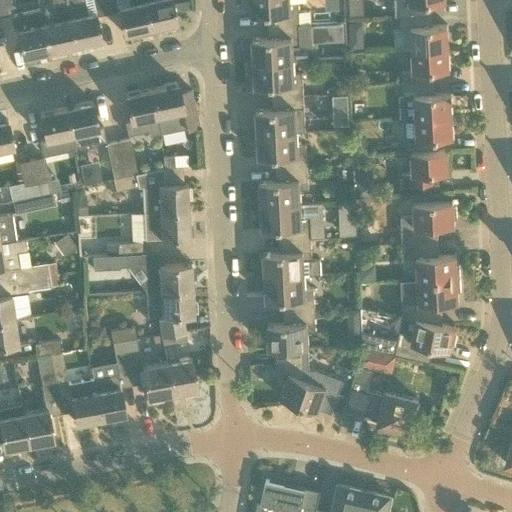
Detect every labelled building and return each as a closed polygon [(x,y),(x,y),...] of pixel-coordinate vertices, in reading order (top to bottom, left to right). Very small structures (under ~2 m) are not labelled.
[(0,0),(0,9),(2,17),(13,15),(9,0),(0,0)] [(57,21),(42,24),(48,52),(75,46),(66,2),(65,0),(52,0),(54,5),(53,5),(57,21)] [(96,17),(108,14),(105,0),(66,0),(67,2),(66,2),(75,46),(102,40),(96,17)] [(129,0),(130,5),(118,8),(116,0),(105,0),(108,14),(119,12),(124,35),(150,29),(144,0),(129,0)] [(144,0),(150,29),(177,23),(171,0),(144,0)] [(274,14),(274,26),(275,26),(300,25),(299,2),(291,3),(290,0),(250,0),(252,16),(255,16),(255,15),(274,14)] [(347,0),(349,20),(364,19),(363,0),(347,0)] [(395,0),(396,16),(400,16),(426,15),(426,3),(447,2),(446,0),(395,0)] [(14,16),(23,57),(48,52),(42,24),(39,9),(28,12),(29,12),(14,16)] [(412,49),(449,47),(448,25),(427,27),(426,15),(400,16),(401,28),(411,28),(412,49)] [(344,40),(343,22),(313,23),(314,41),(344,40)] [(349,23),(349,37),(363,36),(363,23),(349,23)] [(253,38),(254,63),(294,61),(293,48),(302,47),(300,25),(275,26),(275,38),(256,39),(256,38),(253,38)] [(403,84),(430,83),(429,71),(450,70),(449,47),(412,49),(414,71),(403,72),(403,84)] [(294,61),(254,63),(255,88),(258,88),(258,87),(278,86),(278,98),(304,96),(303,74),(295,74),(294,61)] [(200,125),(199,123),(192,90),(180,93),(178,83),(151,89),(162,133),(200,125)] [(416,117),(453,115),(451,93),(431,94),(430,83),(403,84),(404,96),(415,96),(416,117)] [(150,136),(162,133),(151,89),(125,95),(131,121),(125,123),(128,135),(148,131),(149,134),(150,136)] [(332,123),(348,123),(347,93),(331,93),(332,123)] [(257,110),(257,111),(258,135),(298,132),(306,132),(304,101),(304,96),(278,98),(279,110),(260,111),(260,110),(257,110)] [(66,108),(72,135),(73,135),(75,147),(106,140),(104,127),(99,128),(93,102),(66,108)] [(46,141),(72,135),(66,108),(40,114),(46,141)] [(412,152),(433,151),(434,150),(433,139),(454,137),(453,115),(416,117),(404,118),(405,140),(406,140),(407,152),(412,152)] [(0,122),(0,150),(14,148),(8,121),(0,122)] [(281,157),(282,169),(308,168),(307,145),(298,146),(298,132),(258,135),(259,159),(262,159),(262,158),(281,157)] [(126,176),(137,173),(131,140),(118,142),(126,176)] [(114,179),(126,176),(118,142),(107,144),(114,179)] [(433,151),(412,152),(413,173),(402,173),(403,187),(435,186),(434,173),(450,172),(448,149),(434,150),(433,151)] [(163,156),(164,168),(175,167),(174,155),(163,156)] [(40,195),(53,192),(45,157),(33,160),(40,195)] [(27,198),(40,195),(33,160),(20,163),(27,198)] [(358,198),(376,196),(373,166),(356,167),(358,198)] [(144,213),(188,211),(187,184),(165,185),(164,168),(137,173),(126,176),(114,179),(109,179),(111,192),(138,186),(143,187),(144,213)] [(260,181),(262,206),(301,204),(301,191),(309,190),(308,168),(282,169),(282,181),(263,182),(263,181),(260,181)] [(82,176),(84,184),(101,181),(100,172),(82,176)] [(16,213),(56,204),(53,192),(40,195),(27,198),(13,201),(16,213)] [(77,216),(87,215),(86,198),(76,198),(77,216)] [(401,217),(403,243),(432,241),(432,230),(435,226),(454,225),(454,228),(455,227),(455,220),(458,219),(457,206),(454,206),(453,198),(452,198),(452,201),(414,203),(415,216),(401,217)] [(285,228),(286,240),(312,239),(326,238),(324,202),(301,204),(262,206),(263,230),(266,230),(266,229),(285,228)] [(188,211),(144,213),(145,239),(162,239),(189,238),(188,211)] [(0,241),(16,240),(12,214),(0,215),(0,241)] [(341,235),(357,234),(356,220),(340,221),(341,235)] [(364,228),(362,241),(377,244),(379,231),(364,228)] [(66,237),(54,247),(64,259),(76,249),(66,237)] [(47,263),(20,267),(17,252),(28,251),(26,238),(16,240),(0,241),(0,269),(3,270),(5,281),(25,278),(49,274),(47,263)] [(264,253),(265,277),(305,275),(322,274),(321,261),(313,262),(312,239),(286,240),(286,252),(267,253),(267,252),(264,253)] [(455,253),(455,255),(437,256),(433,253),(432,241),(403,243),(403,259),(417,258),(418,281),(461,278),(460,265),(457,265),(456,253),(455,253)] [(124,255),(142,254),(141,243),(117,243),(117,255),(124,255)] [(106,255),(94,255),(94,270),(121,270),(121,267),(143,267),(142,254),(124,255),(117,255),(106,255)] [(147,277),(140,283),(146,290),(146,291),(192,289),(191,264),(159,266),(146,267),(147,277)] [(15,318),(32,316),(28,292),(51,288),(49,274),(25,278),(5,281),(7,295),(0,296),(0,322),(16,321),(15,318)] [(289,300),(289,312),(315,310),(314,288),(306,288),(305,275),(265,277),(267,302),(270,302),(270,301),(289,300)] [(461,291),(461,278),(418,281),(419,303),(403,303),(403,317),(455,328),(456,325),(455,325),(454,327),(437,323),(436,306),(439,303),(458,302),(458,304),(459,304),(458,292),(461,291)] [(161,334),(185,330),(182,315),(193,315),(192,289),(146,291),(147,316),(158,316),(161,334)] [(289,312),(290,324),(271,325),(271,324),(268,324),(269,349),(275,349),(275,348),(309,347),(308,333),(317,333),(315,310),(289,312)] [(431,346),(434,347),(449,350),(449,352),(450,353),(452,345),(455,346),(457,333),(454,332),(455,328),(403,317),(417,320),(414,332),(401,329),(399,338),(396,353),(395,355),(425,361),(427,349),(431,346)] [(16,321),(0,322),(0,348),(19,346),(16,321)] [(113,342),(124,340),(137,338),(135,327),(111,331),(113,342)] [(185,330),(161,334),(164,346),(187,342),(185,330)] [(364,347),(371,348),(375,333),(363,330),(364,347)] [(129,365),(142,362),(137,338),(124,340),(129,365)] [(117,367),(129,365),(124,340),(113,342),(117,367)] [(49,353),(61,351),(59,341),(35,345),(37,356),(49,353)] [(275,348),(275,349),(277,384),(285,387),(281,398),(318,412),(320,408),(332,413),(333,409),(339,394),(344,381),(316,370),(310,370),(309,347),(275,348)] [(370,368),(374,350),(363,348),(359,365),(370,368)] [(93,379),(69,383),(63,352),(61,352),(61,351),(49,353),(57,395),(70,392),(77,424),(101,419),(93,379)] [(44,397),(57,395),(49,353),(37,356),(44,397)] [(167,362),(172,394),(197,389),(192,358),(167,362)] [(148,398),(172,394),(167,362),(142,367),(148,398)] [(357,369),(353,381),(367,385),(370,373),(357,369)] [(93,379),(101,419),(126,415),(118,374),(93,379)] [(343,412),(354,414),(361,388),(351,386),(348,396),(343,412)] [(386,395),(361,388),(354,414),(379,421),(378,424),(392,427),(394,430),(397,432),(400,432),(404,432),(407,432),(410,432),(418,400),(386,392),(386,395)] [(343,412),(348,396),(339,394),(333,409),(343,412)] [(10,416),(0,417),(0,441),(3,441),(5,449),(28,445),(23,414),(21,402),(8,405),(10,416)] [(23,414),(28,445),(54,440),(48,409),(23,414)] [(316,511),(321,492),(285,484),(285,488),(269,485),(269,483),(266,482),(261,503),(258,503),(255,511),(280,511),(281,509),(293,511),(316,511)] [(387,511),(391,496),(339,485),(332,511),(387,511)]
